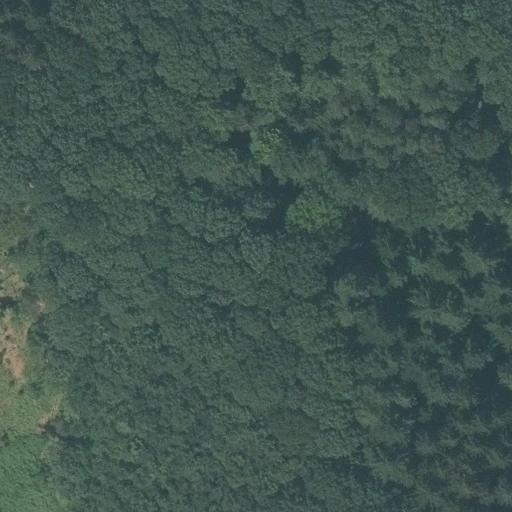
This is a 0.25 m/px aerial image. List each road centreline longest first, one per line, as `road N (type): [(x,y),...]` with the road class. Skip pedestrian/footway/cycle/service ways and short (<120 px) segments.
road 1 (track): [(158,151),(169,114),(205,69),(230,53),(459,21),(511,6)]
road 2 (track): [(321,511),(350,461),(356,413),(323,292),(306,160)]
road 3 (track): [(511,210),(384,188),(306,160)]
road 4 (track): [(176,166),(125,219),(94,234),(70,232),(38,205)]
road 5 (track): [(306,160),(196,168),(176,166),(158,151)]
